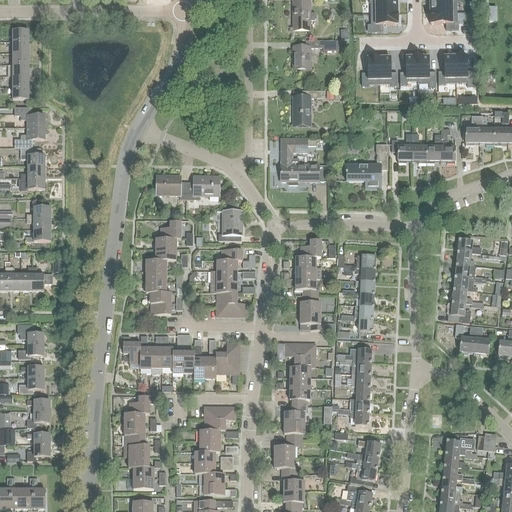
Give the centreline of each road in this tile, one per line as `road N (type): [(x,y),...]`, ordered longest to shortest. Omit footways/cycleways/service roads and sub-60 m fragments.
road 1 (tertiary): [(137,128),(124,166),(90,448),(90,511)]
road 2 (residential): [(248,511),(249,423),(272,225)]
road 3 (residential): [(188,10),(0,11)]
road 4 (residential): [(235,168),(248,149),(249,0)]
road 5 (residential): [(416,374),(414,227)]
road 6 (residential): [(414,227),(272,225)]
road 7 (residential): [(402,511),(416,374)]
road 8 (tertiary): [(188,10),(181,53),(137,128)]
